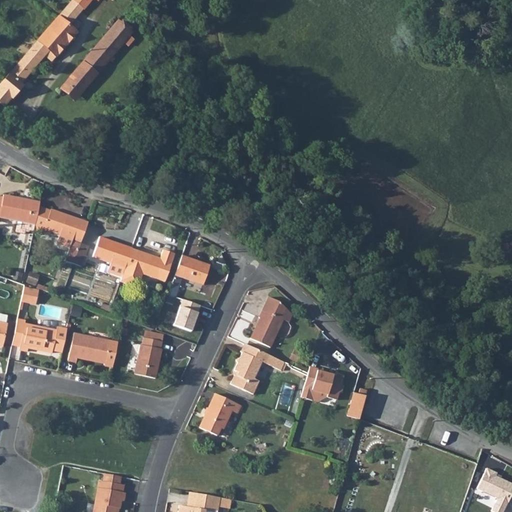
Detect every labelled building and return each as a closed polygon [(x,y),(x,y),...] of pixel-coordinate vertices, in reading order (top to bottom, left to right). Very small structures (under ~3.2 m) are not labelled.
[(92,0),(75,0),(60,19),(70,27),(92,0)] [(70,27),(60,19),(0,89),(0,102),(6,107),(23,87),(21,86),(46,56),(54,61),(78,33),(70,27)] [(119,21),(67,84),(82,95),(124,45),(129,49),(135,41),(130,37),(134,33),(119,21)] [(76,101),(82,95),(67,84),(62,90),(76,101)] [(41,208),(42,203),(6,197),(6,200),(0,198),(0,223),(2,224),(3,219),(20,222),(37,225),(41,208)] [(51,211),(41,208),(37,225),(36,232),(43,234),(46,227),(84,239),(90,222),(52,209),(51,211)] [(37,225),(20,222),(18,233),(27,235),(28,231),(36,232),(37,225)] [(126,268),(133,250),(98,237),(92,256),(126,268)] [(83,242),(72,238),(66,258),(76,262),(83,242)] [(83,264),(90,244),(83,242),(76,262),(83,264)] [(160,260),(133,250),(126,268),(124,273),(121,282),(132,287),(140,283),(143,275),(165,283),(175,255),(164,251),(160,260)] [(208,264),(183,254),(172,285),(179,287),(182,278),(200,284),(208,264)] [(39,300),(40,293),(26,289),(23,304),(32,306),(34,300),(39,300)] [(257,316),(258,317),(249,337),(269,346),(280,318),(287,321),(290,313),(276,300),(265,296),(257,316)] [(123,319),(142,325),(144,320),(125,313),(123,319)] [(19,321),(13,347),(21,348),(20,352),(28,354),(29,350),(53,355),(53,353),(62,355),(68,332),(58,330),(57,333),(26,326),(26,323),(19,321)] [(9,325),(0,323),(0,346),(4,347),(9,325)] [(146,330),(145,338),(161,341),(162,334),(146,330)] [(111,342),(74,335),(68,362),(76,364),(77,359),(86,361),(87,360),(106,363),(111,342)] [(140,345),(134,375),(155,379),(161,349),(159,349),(161,341),(145,338),(143,337),(142,345),(140,345)] [(281,368),(284,360),(243,342),(240,351),(242,352),(239,358),(238,358),(236,358),(236,359),(236,361),(237,362),(234,370),(239,372),(237,375),(235,374),(231,383),(253,393),(259,379),(254,377),(262,360),(281,368)] [(307,370),(302,386),(300,396),(311,399),(315,397),(316,390),(327,393),(326,396),(336,398),(337,393),(341,391),(342,385),(340,382),(342,375),(336,373),(332,376),(316,372),(317,368),(308,366),(307,370)] [(315,397),(311,399),(317,400),(326,396),(327,393),(316,390),(315,397)] [(354,390),(351,398),(364,402),(366,394),(359,392),(354,390)] [(207,414),(206,414),(200,427),(217,435),(220,427),(223,428),(231,410),(236,412),(240,404),(215,393),(209,407),(210,408),(207,414)] [(359,418),(364,402),(351,398),(347,414),(359,418)] [(496,473),(486,469),(476,490),(497,500),(491,511),(503,511),(511,492),(511,484),(495,477),(496,473)] [(102,484),(119,487),(120,480),(103,477),(102,484)] [(124,494),(122,494),(123,488),(119,487),(102,484),(98,483),(92,511),(115,511),(116,510),(119,510),(120,503),(123,503),(124,494)] [(206,493),(190,491),(187,505),(204,508),(206,493)] [(221,496),(206,493),(204,508),(187,505),(180,503),(179,511),(180,511),(205,511),(206,509),(213,510),(218,511),(221,496)]
